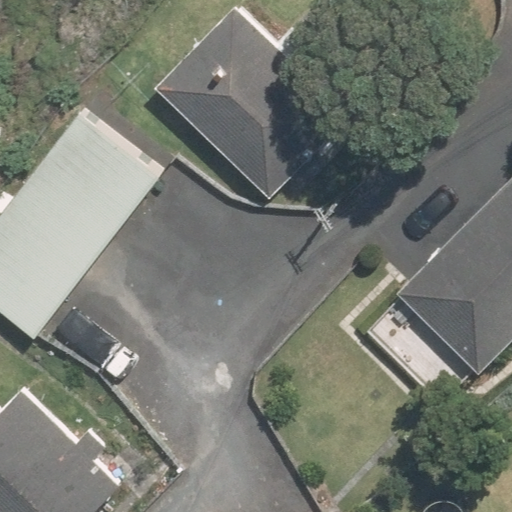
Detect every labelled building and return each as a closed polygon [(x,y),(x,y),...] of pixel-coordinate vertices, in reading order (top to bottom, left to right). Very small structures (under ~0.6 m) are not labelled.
[(236,0),(158,80),(280,199),(362,115),(244,0),(236,0)] [(170,167),(86,103),(0,214),(0,299),(43,332),(170,167)] [(511,179),(408,284),(489,363),(511,340),(511,179)] [(0,414),(0,511),(93,511),(120,489),(29,388),(0,414)] [(298,511),(308,506),(286,473),(242,501),(248,511),(298,511)]
